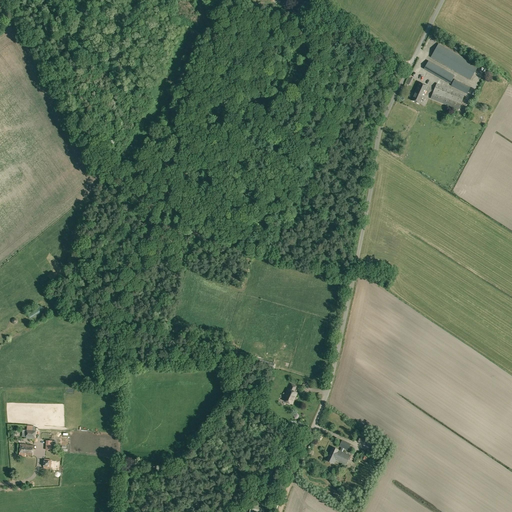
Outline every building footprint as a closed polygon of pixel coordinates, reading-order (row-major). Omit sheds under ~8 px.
[(431,57),(470,80),(478,66),(438,43),(431,57)] [(424,69),(450,84),(455,75),(429,60),(424,69)] [(480,77),(484,69),(479,67),(476,75),(480,77)] [(451,86),(467,94),(470,87),(454,79),(451,86)] [(412,100),(420,104),(428,86),(419,82),(414,93),(415,94),(412,100)] [(430,98),(458,110),(464,95),(437,83),(430,98)] [(27,313),(31,319),(44,310),(41,305),(34,309),(27,313)] [(256,364),(273,370),(275,364),(258,359),(256,364)] [(283,400),(292,404),(297,393),(293,391),(296,386),(292,384),(289,390),(288,389),(283,400)] [(26,439),(34,439),(35,425),(27,425),(26,439)] [(358,442),(371,448),(374,440),(361,434),(358,442)] [(342,441),(340,446),(348,450),(350,444),(342,441)] [(19,456),(25,456),(25,455),(32,456),(33,445),(26,445),(26,444),(20,444),(19,456)] [(335,461),(346,465),(350,455),(340,451),(340,450),(332,447),(326,461),(334,464),(335,461)]
